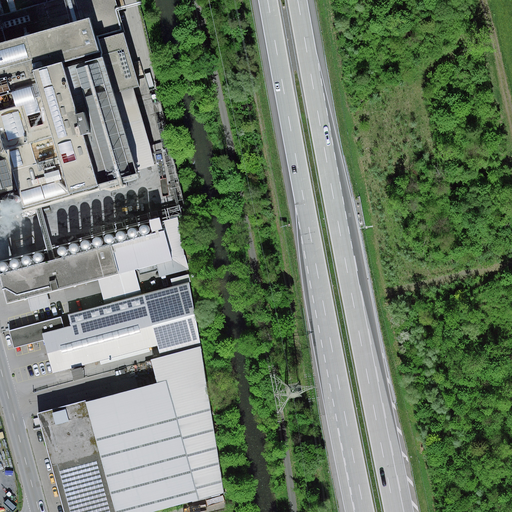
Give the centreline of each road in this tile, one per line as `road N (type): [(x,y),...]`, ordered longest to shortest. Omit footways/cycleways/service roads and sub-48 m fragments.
road 1 (track): [(293,511),(228,135),(194,0)]
road 2 (motorway): [(267,0),(364,511)]
road 3 (motorway): [(394,511),(297,0)]
road 4 (tertiary): [(39,511),(0,367)]
road 5 (track): [(511,262),(393,292)]
